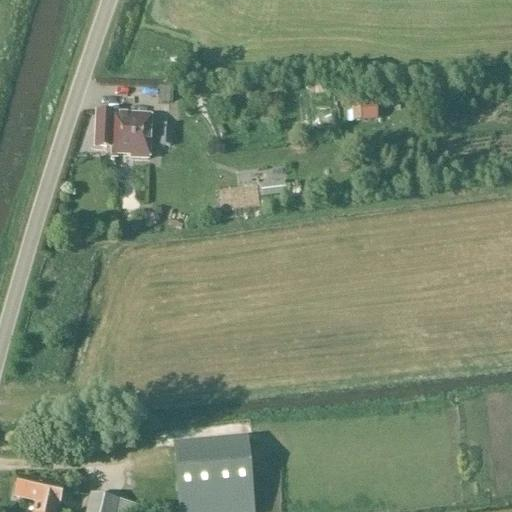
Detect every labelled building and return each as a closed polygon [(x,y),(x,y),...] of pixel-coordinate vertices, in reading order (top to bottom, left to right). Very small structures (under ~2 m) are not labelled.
[(156,105),(171,111),(177,96),(162,90),(156,105)] [(377,122),(376,108),(351,110),(352,124),(377,122)] [(149,117),(113,116),(96,115),(94,149),(111,150),(110,162),(117,162),(117,160),(129,160),(129,163),(148,164),(149,117)] [(159,148),(173,148),(173,128),(160,127),(159,148)] [(221,180),(219,166),(202,168),(204,182),(221,180)] [(255,185),(239,188),(241,203),(257,201),(255,185)] [(259,189),(261,199),(286,196),(284,185),(259,189)] [(194,199),(197,219),(225,214),(222,195),(194,199)] [(253,511),(247,441),(175,447),(180,511),(253,511)] [(65,499),(59,497),(61,490),(17,480),(12,500),(35,505),(33,511),(56,511),(57,507),(63,509),(65,499)] [(87,511),(135,511),(137,508),(91,496),(87,511)]
